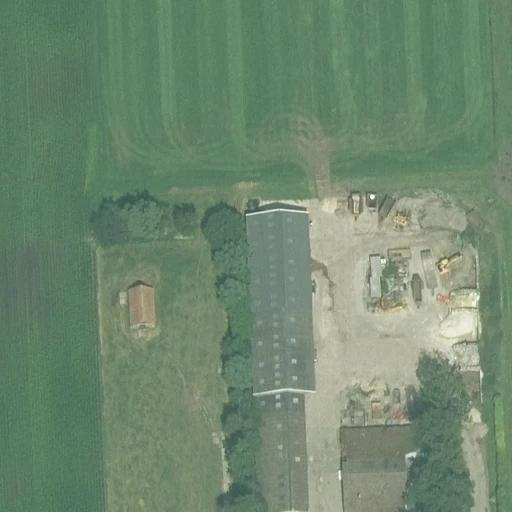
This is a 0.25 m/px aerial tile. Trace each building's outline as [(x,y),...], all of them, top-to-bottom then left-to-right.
[(316,213),(252,217),(260,351),(297,349),(295,315),(321,313),(316,213)] [(129,328),(153,327),(151,293),(127,294),(129,328)] [(492,383),(493,366),(479,366),(479,382),(492,383)] [(345,511),(429,511),(427,429),(343,432),(345,511)] [(305,511),(305,499),(256,501),(256,511),(305,511)]
